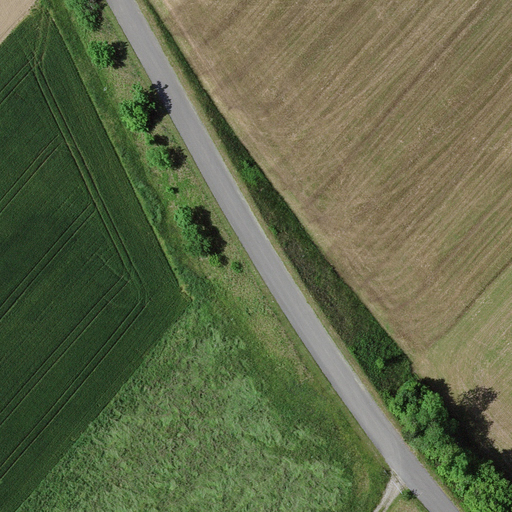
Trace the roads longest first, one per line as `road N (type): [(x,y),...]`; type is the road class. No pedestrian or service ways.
road 1 (unclassified): [(447,511),(291,303),(120,0)]
road 2 (track): [(52,0),(173,227)]
road 3 (track): [(511,473),(483,449),(388,320)]
